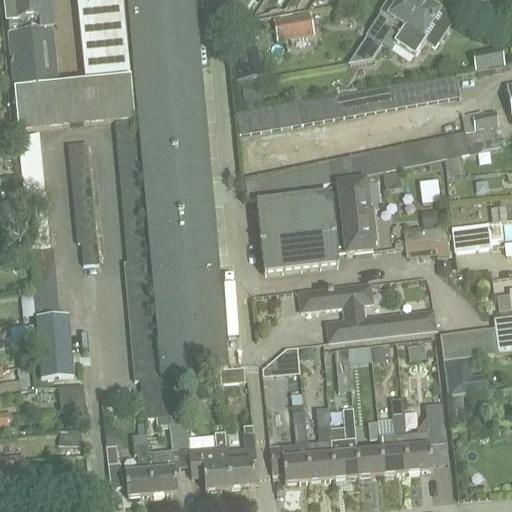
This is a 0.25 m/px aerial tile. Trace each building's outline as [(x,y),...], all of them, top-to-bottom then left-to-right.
[(80,0),(81,1),(76,2),(85,86),(59,89),(49,4),(5,8),(18,134),(114,125),(134,123),(128,60),(122,0),(80,0)] [(153,279),(220,273),(197,41),(196,22),(195,22),(193,0),(122,0),(128,60),(133,60),(153,279)] [(257,6),(253,4),(247,0),(236,0),(231,9),(248,20),(257,6)] [(261,9),(267,13),(273,4),(268,0),(261,9)] [(281,4),(278,8),(283,12),(285,13),(287,11),(292,2),(293,0),(283,0),(282,3),(281,4)] [(389,0),(381,14),(382,15),(367,37),(390,53),(394,48),(398,40),(423,3),(418,0),(400,0),(399,2),(396,0),(389,0)] [(423,3),(398,40),(394,48),(414,62),(425,44),(435,51),(453,24),(451,18),(437,9),(432,6),(429,7),(423,3)] [(229,15),(223,16),(224,29),(248,26),(229,15)] [(277,47),(289,45),(314,40),(310,17),(273,24),(277,47)] [(500,51),(473,56),(476,73),(503,68),(500,51)] [(257,61),(234,65),(237,84),(261,81),(257,61)] [(453,79),(437,82),(441,104),(458,101),(453,79)] [(425,108),(441,104),(437,82),(421,84),(425,108)] [(421,84),(403,87),(403,89),(407,110),(409,110),(409,111),(425,108),(421,84)] [(261,86),(241,89),(244,108),(264,104),(261,86)] [(403,87),(390,90),(393,112),(407,110),(403,89),(403,87)] [(383,114),(393,112),(390,90),(379,91),(383,114)] [(373,116),(383,114),(379,91),(369,93),(373,116)] [(373,116),(369,93),(360,95),(363,117),(373,116)] [(355,119),(363,117),(360,95),(351,96),(355,119)] [(345,121),(355,119),(351,96),(341,98),(345,121)] [(345,121),(341,98),(330,100),(334,122),(345,121)] [(324,124),(334,122),(330,100),(320,101),(324,124)] [(324,124),(320,101),(309,103),(313,126),(324,124)] [(303,128),(313,126),(309,103),(299,105),(303,128)] [(290,106),(292,129),(303,128),(299,105),(290,106)] [(285,131),(292,129),(290,106),(281,108),(285,131)] [(281,108),(271,110),(275,132),(285,131),(281,108)] [(264,135),(275,132),(271,110),(261,112),(264,135)] [(261,112),(246,114),(250,137),(264,135),(261,112)] [(240,139),(250,137),(246,114),(237,116),(240,139)] [(495,115),(482,118),(488,144),(500,141),(495,115)] [(467,148),(488,144),(482,118),(482,116),(461,120),(464,137),(467,148)] [(135,134),(134,123),(114,125),(115,136),(135,134)] [(116,148),(136,145),(135,134),(115,136),(116,148)] [(464,137),(454,139),(458,161),(469,159),(467,148),(464,137)] [(18,140),(20,153),(40,151),(39,138),(18,140)] [(454,139),(443,141),(447,163),(458,161),(454,139)] [(443,141),(432,143),(437,165),(447,163),(443,141)] [(421,145),(426,167),(437,165),(432,143),(421,145)] [(137,156),(136,145),(116,148),(117,158),(137,156)] [(421,145),(411,147),(415,170),(426,167),(421,145)] [(68,160),(88,158),(87,146),(67,148),(68,160)] [(400,150),(404,172),(415,170),(411,147),(400,150)] [(400,150),(389,152),(394,174),(404,172),(400,150)] [(20,153),(21,164),(41,162),(40,151),(20,153)] [(389,152),(378,154),(383,176),(394,174),(389,152)] [(372,178),(383,176),(378,154),(368,156),(372,178)] [(118,168),(138,166),(137,156),(117,158),(118,168)] [(368,156),(357,158),(361,181),(372,178),(368,156)] [(90,169),(88,158),(68,160),(69,171),(90,169)] [(357,158),(346,161),(351,183),(361,181),(357,158)] [(346,161),(335,163),(340,185),(351,183),(346,161)] [(41,162),(21,164),(22,175),(42,174),(41,162)] [(335,163),(325,165),(329,187),(340,185),(335,163)] [(329,187),(325,165),(314,167),(318,189),(329,187)] [(139,178),(138,166),(118,168),(119,180),(139,178)] [(314,167),(303,169),(307,191),(318,189),(314,167)] [(91,180),(90,169),(69,171),(70,182),(91,180)] [(292,171),(297,194),(307,191),(303,169),(292,171)] [(292,171),(281,174),(286,196),(297,194),(292,171)] [(43,185),(42,174),(22,175),(23,186),(43,185)] [(275,198),(286,196),(281,174),(271,176),(275,198)] [(271,176),(260,178),(264,200),(275,198),(271,176)] [(399,177),(383,180),(386,195),(402,192),(399,177)] [(140,188),(139,178),(119,180),(120,191),(140,188)] [(260,178),(252,180),(256,202),(264,200),(260,178)] [(70,182),(71,193),(92,191),(91,180),(70,182)] [(256,202),(252,180),(244,181),(248,203),(256,202)] [(23,186),(24,197),(44,196),(43,185),(23,186)] [(338,189),(339,199),(346,258),(373,255),(372,245),(377,245),(373,209),(368,210),(365,186),(338,189)] [(140,188),(120,191),(121,202),(141,200),(140,188)] [(93,202),(92,191),(71,193),(72,204),(93,202)] [(24,197),(25,208),(45,207),(44,196),(24,197)] [(346,258),(339,199),(331,200),(331,198),(256,206),(261,246),(259,246),(260,248),(261,248),(264,279),(339,270),(337,259),(346,258)] [(142,211),(141,200),(121,202),(122,213),(142,211)] [(94,213),(93,202),(72,204),(74,215),(94,213)] [(26,219),(46,218),(45,207),(25,208),(26,219)] [(505,210),(490,212),(491,226),(507,224),(505,210)] [(143,222),(142,211),(122,213),(124,225),(143,222)] [(94,213),(74,215),(75,226),(95,224),(94,213)] [(444,214),(421,216),(423,233),(445,231),(444,214)] [(26,219),(27,231),(47,229),(46,218),(26,219)] [(125,235),(144,233),(143,222),(124,225),(125,235)] [(96,235),(95,224),(75,226),(76,237),(96,235)] [(488,228),(451,232),(454,257),(491,253),(490,245),(488,229),(488,228)] [(500,228),(488,229),(490,245),(502,244),(500,228)] [(28,242),(48,240),(47,229),(27,231),(28,242)] [(145,244),(144,233),(125,235),(126,247),(145,244)] [(405,262),(436,259),(448,258),(446,233),(420,236),(403,238),(405,262)] [(77,247),(80,246),(97,244),(96,235),(76,237),(77,247)] [(28,242),(29,254),(49,253),(48,240),(28,242)] [(99,257),(97,244),(80,246),(82,258),(99,257)] [(146,253),(145,244),(126,247),(126,255),(146,253)] [(29,254),(30,265),(54,263),(53,252),(49,253),(29,254)] [(126,255),(128,267),(147,265),(146,253),(126,255)] [(99,257),(82,258),(83,269),(100,267),(99,257)] [(55,274),(54,263),(30,265),(31,276),(55,274)] [(148,277),(147,265),(128,267),(123,267),(125,279),(148,277)] [(229,373),(220,273),(153,279),(163,379),(229,373)] [(31,276),(32,287),(56,285),(55,274),(31,276)] [(148,277),(125,279),(126,291),(149,288),(148,277)] [(33,298),(57,296),(56,285),(32,287),(33,298)] [(150,301),(149,288),(126,291),(127,303),(150,301)] [(327,327),(328,338),(329,347),(435,335),(433,317),(364,325),(363,311),(372,310),(370,289),(299,297),(301,318),(344,313),(345,325),(327,327)] [(33,298),(34,309),(58,307),(57,296),(33,298)] [(509,299),(496,301),(498,317),(511,315),(509,299)] [(151,312),(150,301),(127,303),(128,315),(151,312)] [(59,317),(58,307),(34,309),(35,319),(59,317)] [(151,312),(128,315),(129,326),(153,324),(151,312)] [(68,320),(36,323),(41,384),(74,381),(68,320)] [(511,320),(494,323),(495,332),(499,358),(511,356),(511,320)] [(154,336),(153,324),(129,326),(130,338),(154,336)] [(27,347),(32,346),(35,346),(33,330),(10,332),(12,348),(27,347)] [(440,340),(443,365),(468,362),(499,358),(495,332),(440,340)] [(155,349),(154,336),(130,338),(132,351),(155,349)] [(132,351),(133,362),(156,360),(155,349),(132,351)] [(384,351),(371,352),(373,368),(386,366),(384,351)] [(313,353),(301,354),(302,365),(314,364),(313,353)] [(347,354),(334,354),(338,397),(351,396),(347,354)] [(157,374),(156,360),(133,362),(134,377),(157,374)] [(468,362),(443,365),(447,400),(473,397),(471,384),(468,362)] [(141,386),(158,383),(157,374),(134,377),(135,387),(141,386)] [(180,379),(158,383),(141,386),(141,388),(145,422),(145,423),(156,422),(157,434),(169,433),(171,455),(148,457),(152,500),(177,498),(174,473),(189,472),(180,379)] [(82,392),(59,393),(61,416),(84,413),(82,392)] [(214,404),(213,393),(186,395),(188,410),(193,410),(196,405),(214,404)] [(292,400),(295,434),(296,449),(269,451),(272,479),(284,478),(285,488),(310,486),(307,449),(306,433),(304,416),(303,416),(301,399),(292,400)] [(462,401),(452,402),(454,415),(464,414),(462,401)] [(380,443),(381,455),(383,479),(407,477),(404,438),(402,414),(401,402),(391,403),(393,423),(378,425),(378,426),(380,443)] [(428,412),(429,424),(421,437),(404,438),(407,477),(433,474),(431,448),(447,447),(444,411),(428,412)] [(344,432),(328,434),(334,484),(358,481),(356,457),(352,416),(343,417),(344,432)] [(0,418),(0,428),(12,427),(11,417),(0,418)] [(320,448),(307,449),(310,486),(334,484),(328,434),(327,419),(318,420),(319,434),(320,448)] [(138,476),(125,478),(127,502),(152,500),(148,457),(146,440),(146,434),(145,423),(145,422),(137,423),(139,441),(132,441),(134,461),(137,461),(138,476)] [(380,443),(378,426),(367,427),(369,444),(380,443)] [(227,468),(230,493),(255,491),(252,465),(256,465),(255,457),(254,436),(253,429),(244,430),(246,453),(241,453),(241,451),(226,453),(227,468)] [(190,482),(203,480),(203,483),(205,495),(230,493),(227,468),(226,453),(225,440),(215,441),(216,453),(188,456),(190,482)] [(122,492),(121,480),(120,468),(117,468),(115,450),(106,451),(110,493),(122,492)] [(381,455),(356,457),(358,481),(383,479),(381,455)] [(11,459),(12,471),(25,470),(23,458),(11,459)] [(6,472),(12,471),(11,459),(0,460),(0,471),(0,472),(6,472)] [(1,507),(1,511),(59,511),(56,493),(30,496),(1,504),(1,507)] [(68,497),(59,498),(60,511),(69,511),(68,497)]
